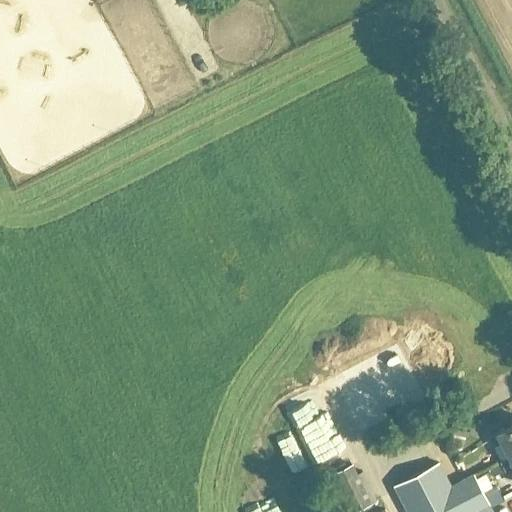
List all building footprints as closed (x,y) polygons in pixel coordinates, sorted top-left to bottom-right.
[(511,425),(496,434),(489,437),(493,446),(500,442),(509,458),(509,459),(511,456),(511,425)] [(511,456),(509,459),(509,458),(499,463),(504,472),(511,467),(511,456)] [(463,511),(451,487),(439,464),(394,487),(407,511),(463,511)] [(357,511),(376,502),(362,474),(357,476),(351,466),(328,478),(345,511),(357,511)] [(473,475),(451,487),(463,511),(468,511),(465,505),(472,502),(466,491),(478,485),(473,475)] [(475,511),(488,505),(478,485),(466,491),(472,502),(465,505),(468,511),(475,511)]
